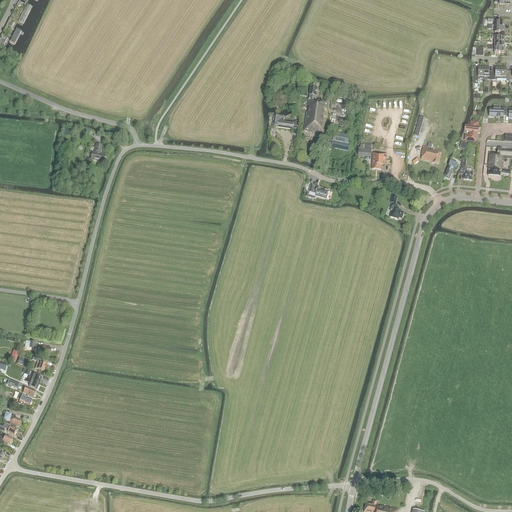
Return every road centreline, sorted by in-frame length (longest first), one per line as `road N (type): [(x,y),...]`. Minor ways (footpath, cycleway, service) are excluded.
road 1 (unclassified): [(354,484),(199,501),(10,465)]
road 2 (unclassified): [(440,203),(409,183),(336,181),(292,164),(137,145)]
road 3 (secondary): [(354,484),(418,237),(440,203)]
road 4 (unclassified): [(77,304),(112,173),(121,153),(137,145)]
road 5 (unclassified): [(10,465),(47,396),(77,304)]
road 6 (unclassified): [(511,511),(473,506),(428,481),(354,484)]
road 7 (unclassified): [(137,145),(126,126),(0,81)]
